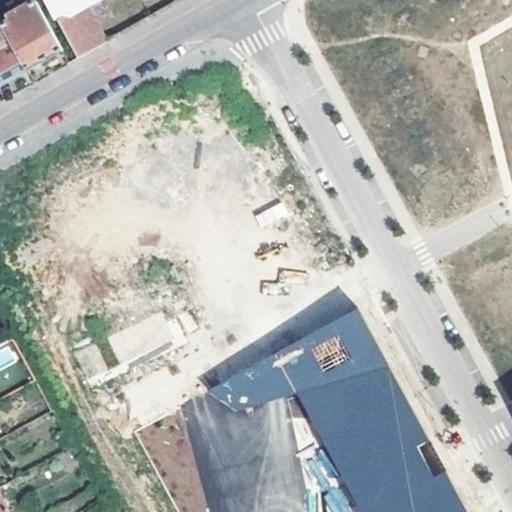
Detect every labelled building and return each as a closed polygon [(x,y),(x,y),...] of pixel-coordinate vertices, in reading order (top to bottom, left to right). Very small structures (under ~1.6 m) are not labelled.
[(47,0),(59,22),(93,4),(99,0),(47,0)] [(45,60),(63,50),(36,1),(9,16),(12,21),(3,26),(28,70),(45,60)] [(114,40),(93,4),(59,22),(80,59),(114,40)] [(0,84),(10,79),(28,70),(3,26),(0,27),(0,84)] [(262,227),(287,215),(281,202),(256,215),(262,227)] [(363,511),(469,511),(437,453),(424,460),(399,414),(412,407),(362,312),(278,357),(301,396),(363,511)] [(301,396),(278,357),(256,369),(270,405),(301,396)] [(270,405),(256,369),(232,381),(239,413),(270,405)] [(239,413),(232,381),(209,393),(239,413)] [(437,453),(412,407),(399,414),(424,460),(437,453)] [(0,511),(10,511),(0,493),(0,511)]
